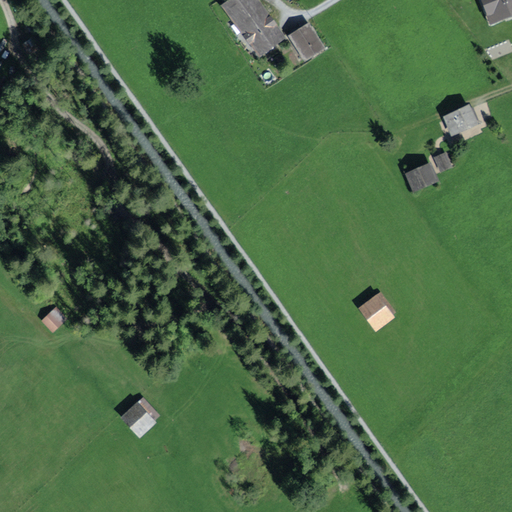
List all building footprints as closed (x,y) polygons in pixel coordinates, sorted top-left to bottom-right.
[(258,0),(231,0),(223,6),(235,23),(239,20),(260,51),(280,37),(265,16),(268,13),(258,0)] [(511,0),(485,0),(493,18),(511,10),(511,0)] [(307,28),(294,37),(307,57),(320,48),(307,28)] [(472,108),(447,119),(453,132),(474,122),(474,121),(477,119),(472,108)] [(445,155),(436,159),(441,170),(450,166),(445,155)] [(430,166),(408,176),(414,189),(436,180),(430,166)] [(375,297),(362,307),(376,326),(389,316),(375,297)] [(65,318),(56,308),(50,313),(51,314),(44,321),(53,330),(65,318)] [(140,433),(159,416),(142,398),(123,416),(140,433)]
